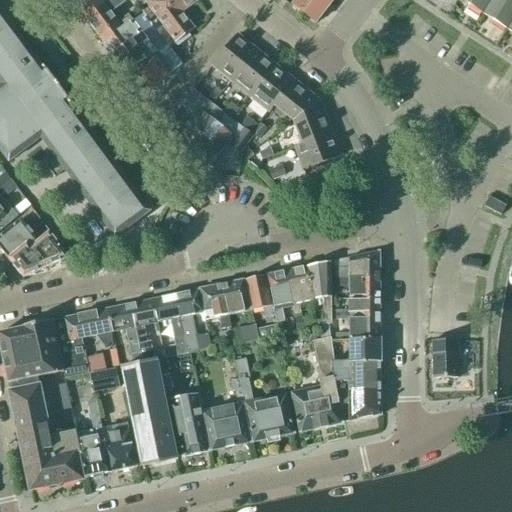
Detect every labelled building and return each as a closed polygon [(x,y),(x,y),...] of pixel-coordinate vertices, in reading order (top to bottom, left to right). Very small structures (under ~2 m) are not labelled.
[(110,0),(70,0),(85,19),(110,0)] [(128,1),(129,0),(110,0),(85,19),(99,38),(118,24),(110,14),(128,1)] [(167,46),(170,49),(176,45),(177,47),(190,38),(188,36),(195,31),(182,14),(197,4),(197,0),(131,0),(139,9),(145,5),(157,20),(163,27),(157,32),(167,46)] [(315,26),(331,4),(326,0),(297,0),(292,8),(315,26)] [(482,16),(492,0),(458,0),(482,16)] [(507,32),(511,23),(511,0),(492,0),(482,16),(507,32)] [(115,240),(150,213),(0,11),(0,85),(1,87),(0,87),(0,152),(8,164),(41,140),(56,160),(46,168),(55,179),(66,175),(115,240)] [(113,57),(142,35),(132,22),(132,23),(127,17),(118,24),(99,38),(113,57)] [(128,76),(156,54),(142,35),(113,57),(128,76)] [(231,83),(256,52),(237,37),(212,68),(231,83)] [(182,66),(170,49),(167,46),(156,55),(156,54),(128,76),(143,96),(169,76),(182,66)] [(250,98),(275,67),(256,52),(231,83),(250,98)] [(274,107),(294,82),(275,67),(250,98),(269,114),(274,107)] [(294,123),(320,103),(294,82),(274,107),(294,123)] [(214,102),(222,93),(216,89),(209,98),(214,102)] [(180,107),(191,116),(174,138),(192,153),(223,114),(193,92),(180,107)] [(303,146),(332,135),(320,103),(294,123),(303,146)] [(235,107),(230,104),(225,111),(233,118),(239,111),(235,107)] [(253,138),(251,136),(239,127),(223,114),(192,153),(210,167),(233,138),(236,141),(230,148),(240,155),(253,138)] [(259,126),(258,126),(247,118),(239,127),(251,136),(251,135),(259,126)] [(259,126),(251,135),(258,140),(267,130),(260,124),(258,126),(259,126)] [(303,146),(295,149),(304,172),(341,158),(332,135),(303,146)] [(271,149),(259,153),(259,154),(261,161),(273,157),(271,149)] [(272,182),(286,177),(282,167),(268,172),(272,182)] [(0,188),(10,180),(6,175),(0,179),(0,188)] [(10,180),(0,188),(0,233),(13,223),(18,218),(1,197),(6,194),(8,197),(17,190),(10,180)] [(501,217),(506,207),(489,198),(484,208),(501,217)] [(30,250),(49,235),(50,234),(42,224),(30,234),(20,222),(0,238),(0,251),(9,262),(27,247),(30,250)] [(27,247),(9,262),(24,280),(25,279),(68,261),(49,235),(30,250),(27,247)] [(334,281),(379,281),(379,254),(334,263),(334,270),(334,281)] [(330,264),(306,269),(313,302),(322,301),(322,328),(329,326),(331,325),(330,299),(330,264)] [(306,269),(286,273),(293,307),(291,307),(294,319),(302,317),(300,305),(313,302),(306,269)] [(274,311),(291,307),(293,307),(286,273),(267,277),(274,311)] [(474,314),(478,277),(466,276),(463,313),(474,314)] [(274,311),(267,277),(244,282),(250,311),(263,308),(265,320),(275,318),(274,311)] [(379,302),(379,281),(334,281),(334,289),(349,288),(349,302),(379,302)] [(250,312),(250,311),(244,282),(222,287),(228,316),(250,312)] [(231,329),(228,316),(222,287),(199,292),(204,313),(205,321),(218,318),(221,331),(231,329)] [(192,316),(204,313),(199,292),(175,297),(188,356),(200,353),(192,316)] [(166,360),(188,356),(175,297),(152,302),(157,324),(170,321),(176,346),(163,349),(166,360)] [(144,327),(157,324),(152,302),(130,306),(143,365),(155,363),(151,343),(148,344),(144,327)] [(380,322),(379,302),(349,302),(349,312),(335,312),(335,321),(349,321),(349,322),(380,322)] [(133,367),(143,365),(130,306),(109,311),(113,333),(125,331),(133,367)] [(82,339),(113,333),(109,311),(64,320),(53,323),(63,373),(65,380),(89,376),(82,339)] [(297,333),(313,330),(311,317),(294,320),(297,333)] [(380,344),(380,322),(349,322),(349,334),(335,334),(335,341),(349,341),(349,343),(380,344)] [(38,379),(63,373),(53,323),(23,329),(23,331),(0,335),(0,347),(7,385),(14,384),(16,394),(11,395),(31,491),(82,481),(72,434),(49,439),(46,428),(48,427),(38,379)] [(253,327),(256,342),(279,337),(277,326),(257,330),(256,327),(253,327)] [(330,363),(334,363),(329,326),(322,328),(318,329),(320,341),(313,343),(318,369),(316,369),(320,388),(291,395),(300,435),(343,425),(339,405),(335,383),(329,363),(330,363)] [(234,347),(256,342),(253,327),(230,331),(234,347)] [(457,342),(432,342),(432,356),(433,380),(458,379),(458,356),(457,342)] [(381,395),(380,344),(349,343),(349,363),(334,363),(330,363),(336,383),(349,383),(349,393),(349,395),(350,395),(350,396),(381,395)] [(114,350),(109,351),(112,366),(113,371),(115,371),(120,370),(119,365),(116,350),(114,350)] [(239,381),(253,445),(294,436),(286,397),(249,404),(247,394),(251,393),(244,361),(235,363),(239,382),(239,381)] [(157,362),(155,363),(143,365),(133,367),(121,370),(142,468),(177,461),(157,362)] [(93,376),(89,376),(93,393),(119,388),(115,371),(93,376)] [(210,454),(253,445),(239,381),(239,382),(230,383),(233,394),(235,393),(238,407),(202,414),(210,454)] [(381,417),(381,395),(350,396),(350,395),(349,395),(349,393),(338,393),(340,405),(349,405),(349,424),(381,417)] [(210,454),(202,414),(198,396),(171,402),(183,459),(210,454)] [(102,437),(95,402),(87,403),(90,417),(88,417),(91,433),(76,436),(85,480),(110,475),(102,437)] [(102,437),(110,475),(136,469),(127,426),(107,430),(108,436),(102,437)]
